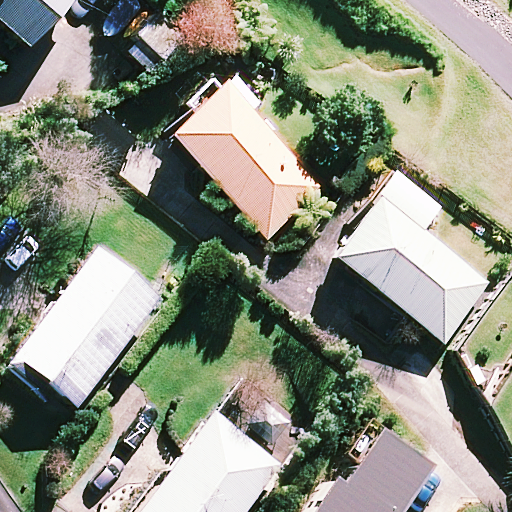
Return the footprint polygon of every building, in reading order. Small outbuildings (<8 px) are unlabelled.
[(72,2),(69,0),(0,0),(0,35),(22,56),(72,2)] [(174,41),(149,14),(126,36),(151,63),(174,41)] [(176,112),(183,119),(159,144),(264,245),(316,191),(243,121),(257,106),(231,81),(216,96),(203,83),(176,112)] [(429,217),(383,186),(326,271),(441,349),(483,287),(414,240),(429,217)] [(152,305),(89,258),(4,370),(68,418),(152,305)] [(243,511),(274,473),(207,422),(137,511),(243,511)] [(398,511),(423,477),(370,440),(334,492),(327,487),(309,511),(398,511)]
